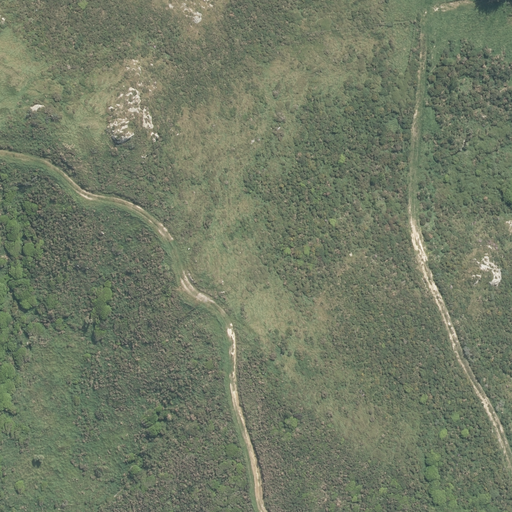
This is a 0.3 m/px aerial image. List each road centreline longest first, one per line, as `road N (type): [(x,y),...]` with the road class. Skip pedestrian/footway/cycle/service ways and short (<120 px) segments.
road 1 (track): [(511,465),(436,294),(413,190),(420,42),(432,12),(468,0)]
road 2 (track): [(0,161),(47,169),(94,207),(151,231),(184,298),(209,312),(218,337),(222,411),(252,511)]
